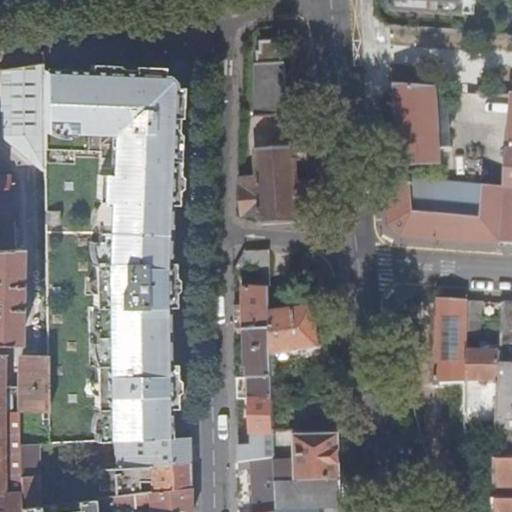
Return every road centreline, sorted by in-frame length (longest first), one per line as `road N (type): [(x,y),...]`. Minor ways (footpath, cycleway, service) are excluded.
road 1 (residential): [(213,234),(215,511)]
road 2 (secondary): [(355,249),(376,402),(407,511)]
road 3 (secondary): [(337,0),(355,249)]
road 4 (residential): [(0,49),(223,13)]
road 5 (residential): [(223,13),(213,234)]
road 6 (residential): [(355,249),(386,265),(511,273)]
road 7 (residential): [(355,249),(213,234)]
